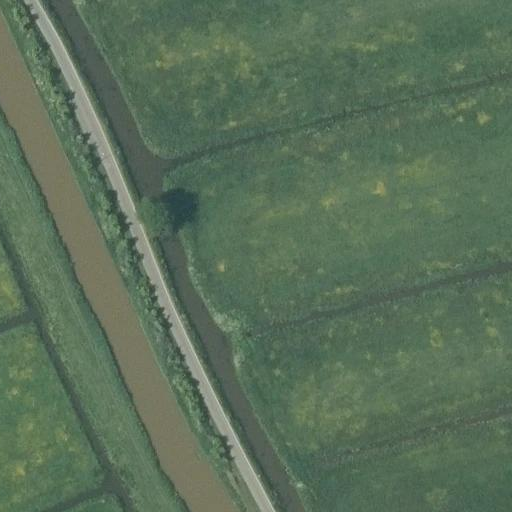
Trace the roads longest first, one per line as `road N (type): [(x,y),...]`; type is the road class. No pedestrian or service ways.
road 1 (unclassified): [(268,511),(30,0)]
road 2 (track): [(169,511),(0,139)]
